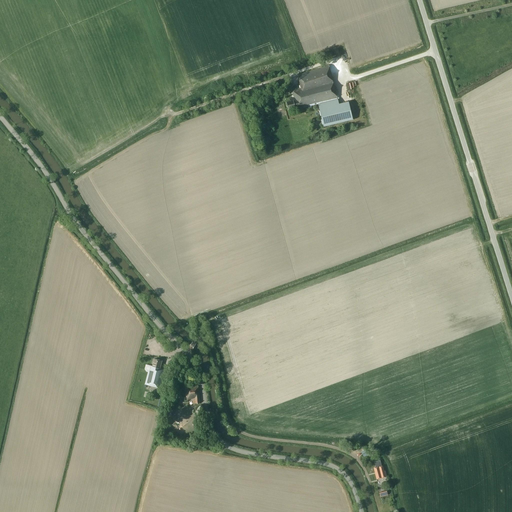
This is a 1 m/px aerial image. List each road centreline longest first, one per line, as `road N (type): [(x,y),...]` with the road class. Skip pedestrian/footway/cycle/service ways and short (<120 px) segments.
road 1 (tertiary): [(360,511),(352,486),(332,466),(241,451),(218,439),(191,360),(79,227),(0,116)]
road 2 (unclassified): [(511,297),(419,0)]
road 3 (track): [(287,75),(172,114)]
